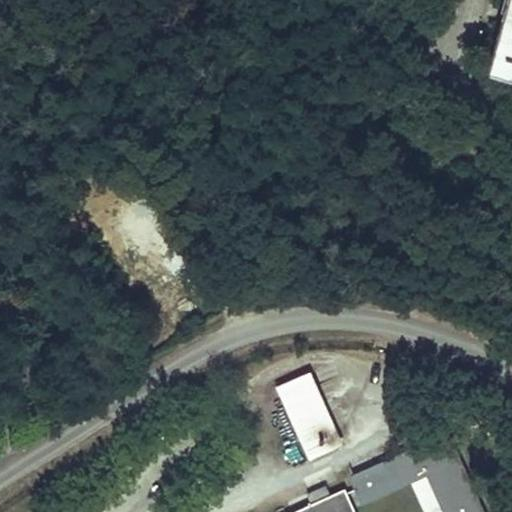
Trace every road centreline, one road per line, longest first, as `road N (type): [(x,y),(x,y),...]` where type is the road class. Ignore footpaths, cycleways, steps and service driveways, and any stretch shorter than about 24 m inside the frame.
road 1 (unclassified): [(511,369),(444,338),(369,319),(286,323),(215,345),(0,476)]
road 2 (track): [(383,436),(210,511)]
